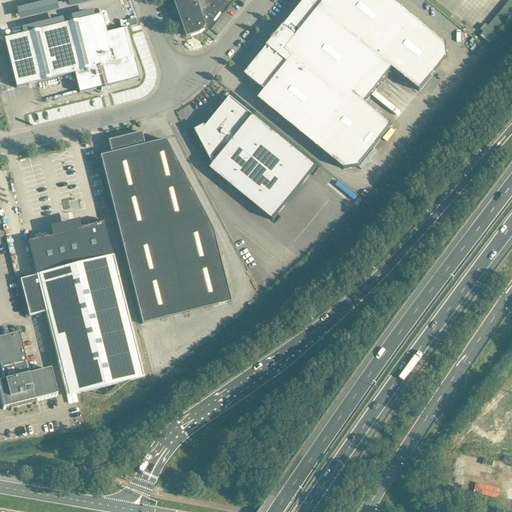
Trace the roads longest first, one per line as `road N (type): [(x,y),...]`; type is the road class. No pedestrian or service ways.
road 1 (motorway): [(511,128),(327,321),(173,430),(126,509)]
road 2 (motorway): [(511,183),(274,511)]
road 3 (motorway): [(304,511),(511,225)]
road 4 (motorway): [(365,511),(511,297)]
road 5 (unclassified): [(0,146),(178,99)]
road 6 (unclassified): [(178,99),(217,68),(267,0)]
road 7 (primary): [(126,509),(0,488)]
